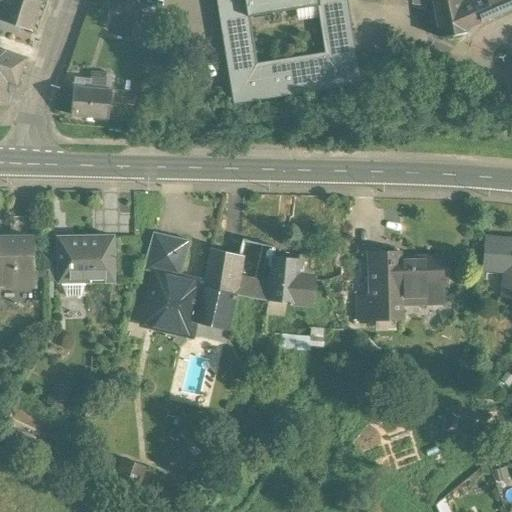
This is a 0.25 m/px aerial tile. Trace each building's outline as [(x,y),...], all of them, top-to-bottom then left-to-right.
[(40,0),(5,0),(5,1),(0,15),(0,18),(6,20),(5,26),(15,29),(17,24),(32,29),(40,0)] [(218,0),(230,77),(257,73),(248,14),(245,0),(218,0)] [(245,0),(248,14),(322,3),(332,61),(257,73),(230,77),(234,101),(359,81),(346,0),(245,0)] [(432,0),(439,36),(465,32),(464,27),(460,8),(458,0),(432,0)] [(480,0),(460,8),(464,27),(505,9),(503,0),(480,0)] [(511,0),(503,0),(505,9),(511,5),(511,0)] [(153,16),(142,14),(138,38),(149,40),(153,16)] [(0,50),(0,103),(7,103),(25,57),(7,50),(0,50)] [(109,73),(92,72),(91,83),(84,82),(84,87),(108,89),(109,73)] [(84,87),(74,86),(71,114),(107,117),(110,89),(108,89),(84,87)] [(34,237),(34,215),(11,216),(11,237),(34,237)] [(236,294),(202,285),(203,282),(180,275),(189,240),(153,231),(145,258),(157,261),(140,323),(160,328),(162,319),(179,323),(181,316),(229,327),(236,294)] [(112,232),(58,232),(58,267),(58,279),(112,279),(112,232)] [(511,238),(485,236),(483,269),(503,271),(501,296),(511,296),(511,238)] [(11,237),(0,237),(0,284),(15,284),(15,269),(34,269),(34,237),(11,237)] [(253,280),(249,296),(267,299),(272,254),(273,249),(242,242),(240,253),(234,274),(234,275),(253,280)] [(240,253),(211,248),(203,282),(202,285),(230,292),(234,275),(234,274),(240,253)] [(442,256),(399,256),(399,250),(370,250),(370,294),(370,319),(399,319),(399,293),(412,293),(412,299),(442,299),(442,256)] [(303,257),(272,254),(267,299),(308,303),(311,274),(301,273),(303,257)] [(58,279),(58,267),(49,267),(49,279),(58,279)] [(253,280),(234,275),(230,292),(236,293),(243,294),(249,296),(253,280)] [(370,319),(370,294),(355,294),(355,319),(370,319)] [(67,390),(53,381),(40,401),(54,410),(67,390)] [(4,441),(24,452),(30,440),(10,429),(4,441)] [(122,461),(115,484),(135,490),(142,468),(122,461)] [(434,505),(436,511),(449,511),(444,500),(434,505)]
